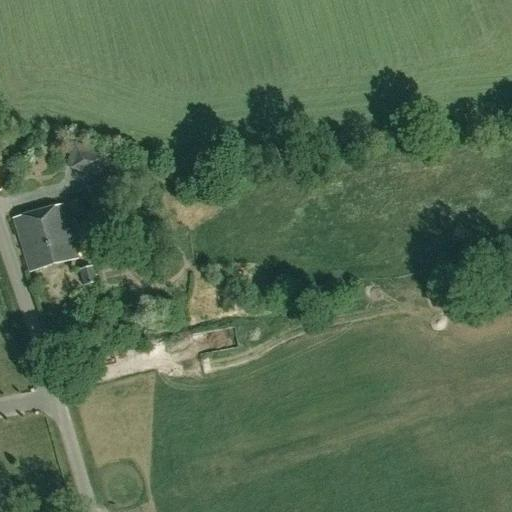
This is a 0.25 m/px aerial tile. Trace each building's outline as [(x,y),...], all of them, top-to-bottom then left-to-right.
[(101,178),(109,153),(73,142),(65,166),(70,168),(70,170),(101,178)] [(28,273),(77,259),(62,204),(13,218),(28,273)] [(84,286),(96,282),(92,267),(79,270),(84,286)] [(501,280),(501,284),(477,289),(481,311),(482,311),(506,306),(507,306),(511,304),(511,288),(509,270),(502,272),(503,279),(501,280)] [(0,379),(0,398),(17,394),(12,377),(0,379)] [(118,414),(124,424),(140,414),(134,404),(118,414)] [(51,467),(43,428),(13,435),(13,438),(0,440),(0,474),(1,477),(51,467)]
